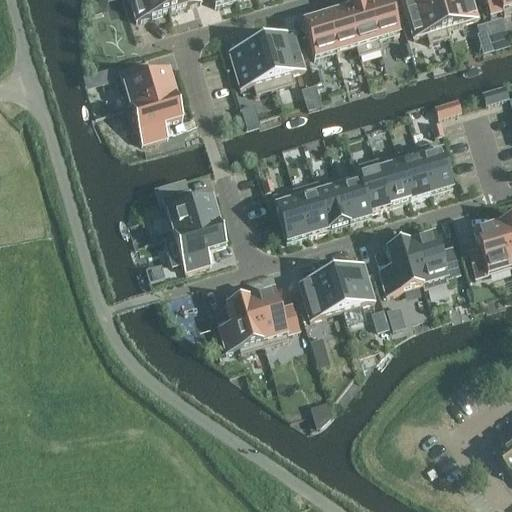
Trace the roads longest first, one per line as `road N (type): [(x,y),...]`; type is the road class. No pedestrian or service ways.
road 1 (unclassified): [(339,511),(141,376),(108,328),(33,93)]
road 2 (residential): [(318,0),(182,43),(251,269)]
road 3 (unknown): [(511,64),(216,155)]
road 4 (residential): [(251,269),(511,193)]
road 5 (residential): [(511,500),(476,449),(476,431),(511,407)]
